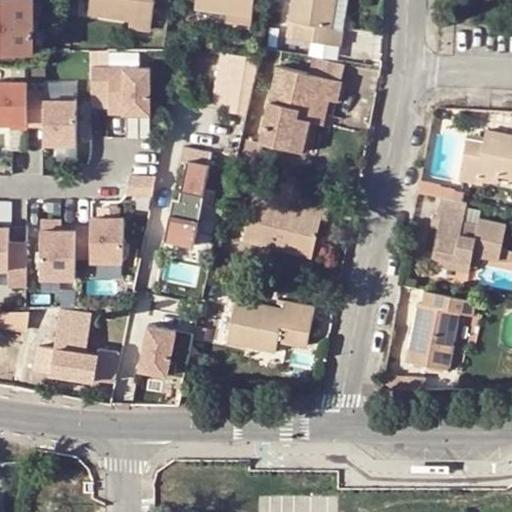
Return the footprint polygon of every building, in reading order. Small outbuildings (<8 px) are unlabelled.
[(0,0),(0,50),(31,51),(32,0),(0,0)] [(151,0),(87,0),(86,14),(149,22),(151,0)] [(250,15),(252,0),(193,0),(193,7),(225,12),(250,15)] [(335,29),(327,27),(331,3),(331,0),(290,0),(287,21),(302,23),(299,39),(337,46),(339,30),(335,29)] [(335,29),(339,5),(331,3),(327,27),(335,29)] [(249,22),(250,15),(225,12),(224,19),(249,22)] [(219,52),(210,102),(235,106),(244,56),(219,52)] [(306,73),(338,81),(342,61),(310,55),(306,73)] [(302,152),(309,121),(315,97),(325,99),(334,101),(338,81),(306,73),(275,66),(257,142),(302,152)] [(148,68),(90,68),(90,100),(107,100),(107,113),(148,112),(148,68)] [(25,82),(0,81),(0,122),(9,123),(9,128),(25,128),(25,125),(25,90),(25,82)] [(43,90),(25,90),(25,125),(43,125),(43,143),(75,143),(75,100),(43,100),(43,90)] [(319,123),(325,99),(315,97),(309,121),(319,123)] [(511,135),(483,131),(480,143),(478,154),(461,151),(455,179),(473,183),(475,178),(476,171),(511,178),(511,135)] [(251,170),(257,142),(238,137),(231,167),(251,170)] [(464,139),(461,151),(478,154),(480,143),(464,139)] [(191,244),(210,152),(181,146),(178,159),(185,160),(177,197),(171,196),(163,238),(191,244)] [(511,185),(511,179),(511,178),(476,171),(475,178),(511,185)] [(137,172),(137,191),(159,192),(160,173),(137,172)] [(419,182),(417,192),(440,197),(471,203),(473,192),(419,182)] [(330,202),(302,195),(298,211),(250,199),(241,240),(309,256),(319,216),(326,217),(330,202)] [(440,261),(442,253),(474,260),(499,266),(506,225),(480,219),(479,226),(467,223),(471,203),(440,197),(436,218),(444,220),(440,231),(435,260),(440,261)] [(90,226),(74,226),(74,229),(74,256),(89,256),(89,259),(122,261),(122,216),(90,216),(90,226)] [(429,229),(440,231),(444,220),(436,218),(432,217),(429,229)] [(7,226),(0,226),(0,268),(7,268),(7,286),(24,286),(25,251),(7,251),(7,240),(7,226)] [(74,229),(40,229),(39,277),(74,277),(74,256),(74,229)] [(25,241),(7,240),(7,251),(25,251),(25,241)] [(473,269),(474,260),(442,253),(440,261),(473,269)] [(474,300),(424,290),(422,304),(417,303),(404,361),(445,369),(457,312),(472,315),(474,300)] [(225,342),(248,347),(273,351),(275,341),(305,346),(313,308),(284,302),(283,309),(234,301),(225,342)] [(84,351),(90,312),(58,308),(53,347),(37,344),(33,369),(112,381),(117,351),(98,348),(97,353),(84,351)] [(0,327),(10,328),(13,309),(0,309),(0,327)] [(175,330),(146,324),(137,370),(166,375),(175,330)] [(248,347),(247,357),(271,361),(273,351),(248,347)]
